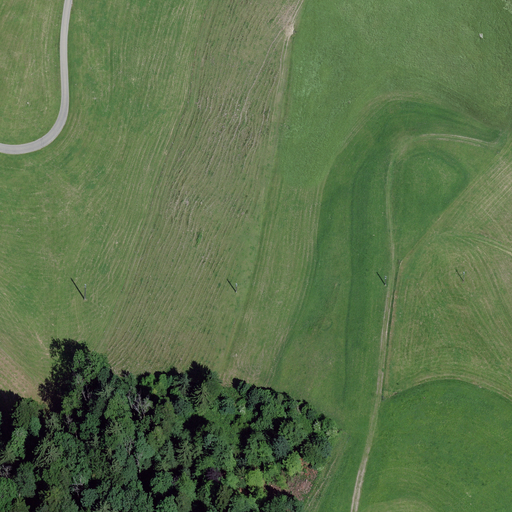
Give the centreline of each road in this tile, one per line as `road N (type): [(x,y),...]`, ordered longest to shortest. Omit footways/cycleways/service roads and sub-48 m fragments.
road 1 (track): [(356,511),(378,423),(394,261),(391,162),(401,142),(424,134),(492,145),(511,114)]
road 2 (unclassified): [(69,0),(65,114),(54,134),(32,146),(0,146)]
